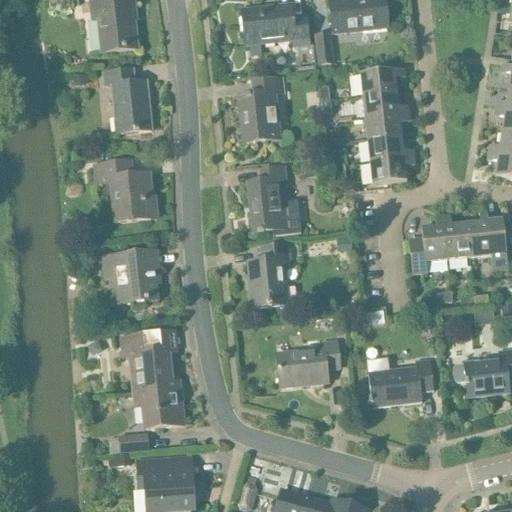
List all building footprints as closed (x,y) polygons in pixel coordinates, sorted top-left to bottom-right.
[(96,0),(102,55),(136,52),(133,22),(130,22),(129,14),(135,14),(133,0),(96,0)] [(369,0),(329,4),(333,37),(388,31),(384,0),(369,0)] [(511,1),(505,0),(500,0),(499,15),(510,17),(509,27),(511,27),(511,1)] [(294,43),(294,49),(309,48),(306,19),(292,20),(291,9),(273,10),(273,13),(263,14),(263,12),(242,14),(246,48),(294,43)] [(332,67),(329,38),(317,39),(320,68),(332,67)] [(511,69),(502,68),(501,76),(511,77),(509,92),(511,92),(511,69)] [(315,69),(295,71),(296,77),(316,76),(315,69)] [(133,72),(113,74),(103,75),(105,89),(111,88),(116,137),(152,134),(147,84),(134,85),(133,72)] [(360,78),(362,101),(397,97),(395,82),(405,81),(404,73),(360,78)] [(87,78),(73,80),(74,89),(89,87),(87,78)] [(281,82),(271,83),(252,85),(253,99),(238,100),(243,146),(279,142),(274,98),(283,97),(281,82)] [(318,91),(320,105),(330,104),(328,90),(318,91)] [(496,105),(495,113),(511,115),(511,92),(509,92),(506,106),(496,105)] [(398,111),(397,97),(362,101),(365,123),(409,118),(408,109),(398,111)] [(331,117),(330,104),(320,105),(321,118),(331,117)] [(504,121),(502,136),(511,137),(511,115),(495,113),(494,120),(504,121)] [(410,125),(409,118),(365,123),(367,145),(402,141),(400,126),(410,125)] [(330,134),(331,148),(342,147),(340,133),(330,134)] [(490,148),(488,157),(511,160),(511,137),(502,136),(500,150),(490,148)] [(403,155),(402,141),(367,145),(370,167),(414,162),(413,154),(403,155)] [(342,147),(331,148),(333,163),(343,162),(342,147)] [(511,160),(488,157),(487,164),(497,165),(495,180),(511,182),(511,160)] [(322,161),(305,163),(307,183),(324,181),(322,161)] [(415,169),(414,162),(370,167),(372,189),(406,185),(405,170),(415,169)] [(115,226),(137,224),(157,221),(155,201),(145,203),(143,187),(149,186),(149,178),(132,179),(131,165),(94,169),(96,188),(111,187),(115,226)] [(335,184),(345,183),(344,169),(334,170),(335,184)] [(258,236),(272,235),(273,240),(302,237),(298,204),(281,206),(278,184),(286,183),(284,170),(260,173),(262,185),(248,186),(253,236),(258,235),(258,236)] [(491,259),(493,275),(508,273),(502,223),(488,225),(487,215),(479,215),(480,226),(466,227),(469,262),(491,259)] [(450,219),(442,220),(446,264),(469,262),(466,227),(451,229),(450,219)] [(446,264),(442,220),(435,220),(436,231),(421,232),(425,265),(413,266),(414,276),(426,275),(426,266),(446,264)] [(92,238),(82,239),(83,248),(93,247),(92,238)] [(351,241),(336,243),(337,255),(353,253),(351,241)] [(287,248),(281,249),(261,251),(262,265),(249,266),(251,293),(249,293),(251,312),(287,309),(285,284),(282,285),(280,266),(288,265),(287,248)] [(93,252),(80,253),(81,263),(93,262),(93,252)] [(157,254),(137,256),(102,260),(105,283),(116,281),(120,308),(158,304),(154,275),(159,275),(157,254)] [(437,298),(437,308),(451,307),(450,296),(437,298)] [(488,298),(474,299),(475,310),(489,308),(488,298)] [(461,311),(475,310),(474,299),(460,301),(461,311)] [(511,309),(499,311),(500,320),(511,319),(511,309)] [(383,315),(365,316),(366,330),(384,328),(383,315)] [(129,359),(133,396),(172,391),(171,386),(166,336),(120,341),(122,360),(129,359)] [(323,353),(277,358),(280,391),(328,386),(326,373),(339,371),(337,344),(323,346),(323,353)] [(500,363),(464,367),(455,368),(454,372),(454,373),(454,381),(458,386),(466,385),(468,401),(509,396),(507,384),(511,382),(511,354),(499,356),(500,363)] [(365,371),(367,386),(369,406),(371,406),(372,411),(422,406),(421,396),(433,394),(430,364),(416,365),(417,371),(374,376),(374,370),(365,371)] [(171,386),(172,391),(133,396),(135,407),(143,406),(146,432),(184,428),(179,385),(171,386)] [(118,441),(119,456),(130,457),(148,456),(147,438),(118,441)] [(130,457),(119,456),(110,457),(110,470),(130,469),(130,457)] [(168,462),(148,463),(136,464),(138,491),(144,491),(145,511),(193,511),(191,475),(169,477),(168,462)] [(243,490),(237,510),(237,511),(249,511),(254,493),(253,489),(246,488),(243,490)] [(362,511),(332,503),(331,507),(281,494),(276,511),(362,511)]
